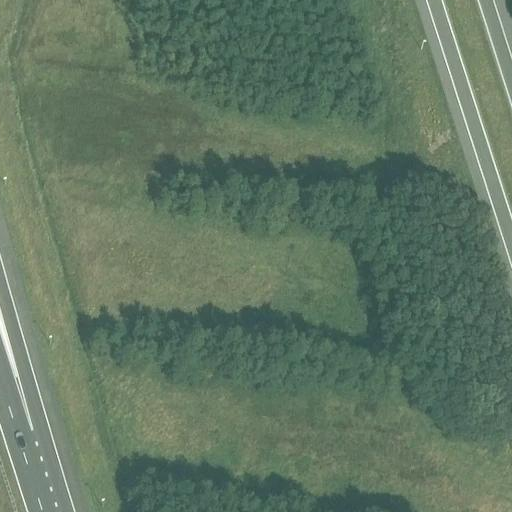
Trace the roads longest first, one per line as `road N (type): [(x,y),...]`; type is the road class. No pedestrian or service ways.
road 1 (motorway): [(433,0),(511,245)]
road 2 (motorway): [(20,443),(0,289)]
